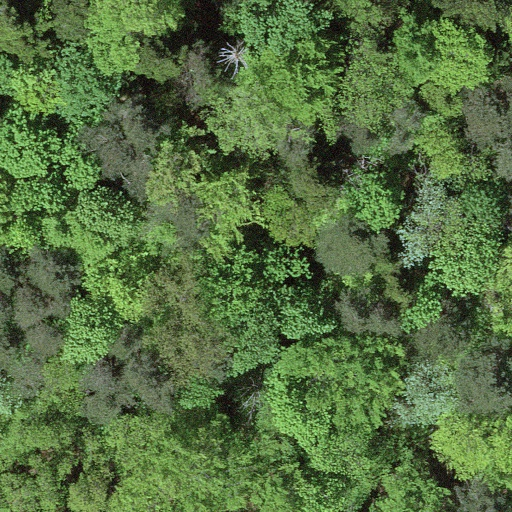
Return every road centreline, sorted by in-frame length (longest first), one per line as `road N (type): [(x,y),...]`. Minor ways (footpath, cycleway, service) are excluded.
road 1 (track): [(511,318),(348,342),(87,364),(0,363)]
road 2 (track): [(511,175),(459,202),(348,342)]
